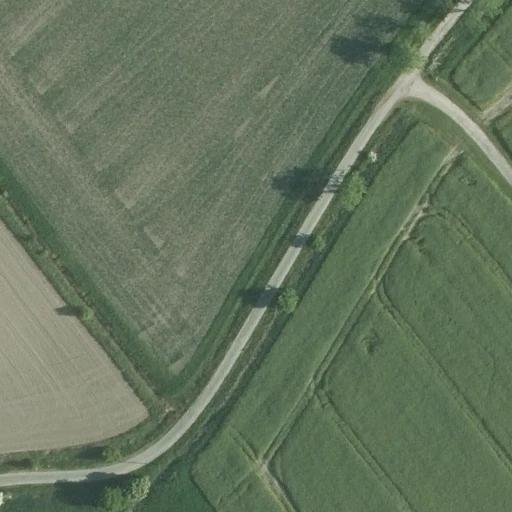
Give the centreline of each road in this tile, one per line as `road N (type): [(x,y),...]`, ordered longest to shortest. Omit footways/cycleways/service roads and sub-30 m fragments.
road 1 (unclassified): [(466,0),(389,87),(201,397),(119,472),(0,466)]
road 2 (track): [(511,171),(399,75)]
